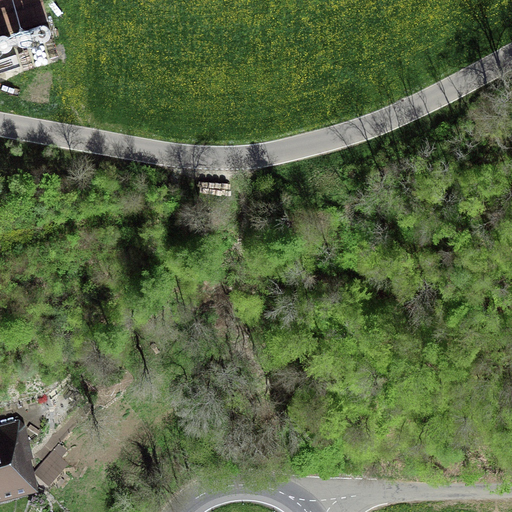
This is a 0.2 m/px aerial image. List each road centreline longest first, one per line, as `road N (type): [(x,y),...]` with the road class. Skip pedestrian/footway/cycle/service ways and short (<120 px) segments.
road 1 (tertiary): [(0,124),(182,155),(266,154),(371,125),(511,57)]
road 2 (unclassified): [(317,506),(374,492),(511,489)]
road 3 (tertiary): [(180,511),(210,489),(238,484),(317,506)]
